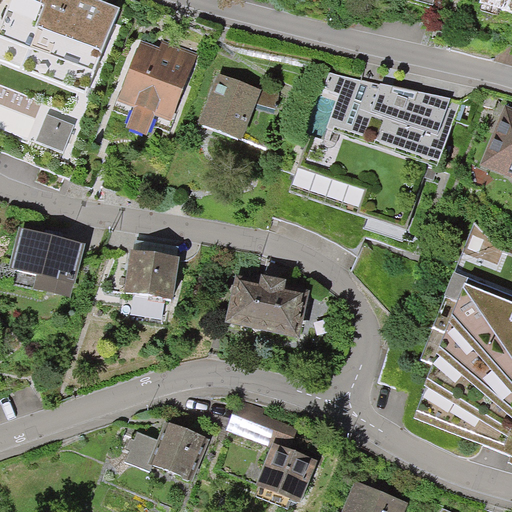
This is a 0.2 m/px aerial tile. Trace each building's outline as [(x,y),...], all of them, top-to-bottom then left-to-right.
[(97,0),(12,0),(0,32),(0,35),(32,49),(24,70),(86,94),(120,9),(97,0)] [(511,0),(481,0),(479,8),(511,18),(511,0)] [(154,118),(175,125),(201,53),(165,40),(161,50),(140,43),(119,101),(136,107),(126,132),(146,139),(154,118)] [(438,168),(461,101),(332,73),(291,192),(369,219),(408,232),(429,165),(438,168)] [(200,128),(243,144),(263,90),(220,74),(200,128)] [(511,177),(511,108),(506,106),(482,164),(511,177)] [(35,288),(71,297),(84,245),(21,231),(12,268),(39,274),(35,288)] [(127,294),(174,300),(179,260),(132,254),(127,294)] [(225,324),(298,343),(309,300),(284,293),(286,282),(261,276),(258,289),(235,283),(225,324)] [(511,297),(469,281),(415,420),(511,457),(511,297)] [(154,465),(188,480),(206,439),(169,423),(166,431),(161,441),(139,432),(126,462),(151,472),(154,465)] [(257,485),(298,501),(315,458),(274,441),(257,485)] [(337,511),(396,511),(401,501),(351,480),(337,511)]
